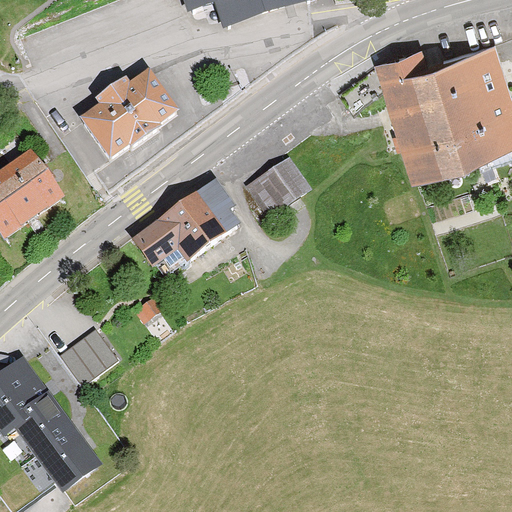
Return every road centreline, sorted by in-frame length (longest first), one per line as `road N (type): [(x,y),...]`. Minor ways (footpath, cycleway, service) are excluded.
road 1 (secondary): [(398,23),(297,84),(0,322)]
road 2 (residential): [(0,99),(136,57),(337,17),(398,23)]
